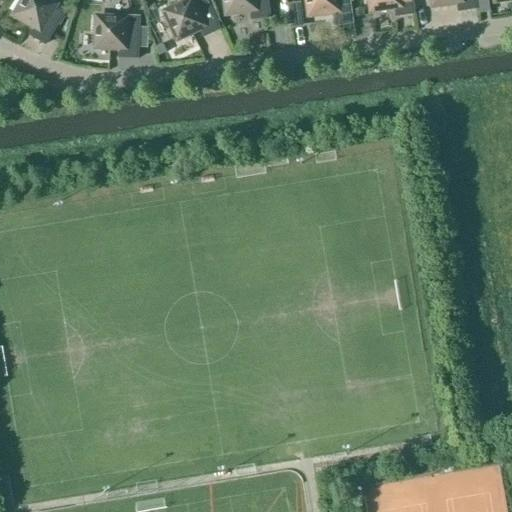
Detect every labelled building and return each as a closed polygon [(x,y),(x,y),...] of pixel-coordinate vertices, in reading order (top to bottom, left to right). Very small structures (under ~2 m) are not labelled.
[(21,1),(13,16),(33,28),(28,36),(44,45),(63,14),(52,8),(54,6),(44,0),(18,0),(19,0),(21,1)] [(204,38),(221,30),(206,0),(191,0),(177,7),(176,4),(167,9),(168,11),(165,13),(167,15),(164,16),(169,26),(171,25),(179,40),(200,29),(204,38)] [(225,0),(227,14),(251,11),(252,20),(270,18),(267,0),(225,0)] [(307,0),(310,16),(333,13),(334,22),(335,27),(353,25),(353,18),(349,0),(307,0)] [(369,0),(372,11),(395,8),(396,17),(415,14),(412,0),(369,0)] [(432,0),(434,6),(457,3),(459,12),(477,9),(475,0),(432,0)] [(488,0),(476,0),(479,14),(490,12),(488,0)] [(300,2),(287,4),(289,17),(302,15),(300,2)] [(95,21),(94,31),(97,31),(96,48),(120,49),(120,58),(138,59),(138,51),(148,51),(148,31),(139,31),(140,20),(111,19),(111,16),(101,15),(100,18),(98,18),(98,21),(95,21)] [(163,44),(155,48),(159,56),(167,52),(163,44)]
